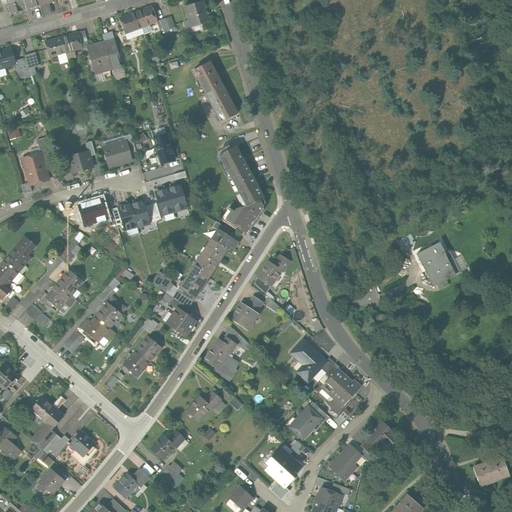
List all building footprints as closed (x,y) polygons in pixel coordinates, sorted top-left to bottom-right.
[(6,0),(8,4),(11,14),(24,11),(20,0),(6,0)] [(20,0),(24,11),(39,6),(37,0),(20,0)] [(189,21),(191,28),(208,23),(202,2),(185,7),(189,21)] [(157,22),(151,7),(135,13),(141,28),(157,22)] [(119,19),(125,34),(141,28),(135,13),(119,19)] [(165,19),(169,30),(175,28),(171,17),(165,19)] [(169,30),(165,19),(159,21),(164,32),(169,30)] [(191,28),(189,21),(183,23),(187,35),(192,33),(191,28)] [(78,35),(77,33),(61,38),(65,54),(82,49),(78,35)] [(78,35),(82,49),(87,47),(89,47),(86,33),(78,35)] [(104,42),(111,69),(112,70),(122,67),(112,33),(102,36),(104,42)] [(65,54),(61,38),(45,42),(49,58),(65,54)] [(87,47),(95,74),(111,69),(104,42),(89,47),(87,47)] [(0,69),(15,65),(11,49),(0,52),(0,69)] [(155,50),(149,52),(153,63),(159,61),(155,50)] [(33,56),(25,58),(28,67),(36,65),(33,56)] [(28,67),(25,58),(17,61),(20,70),(28,67)] [(193,71),(206,95),(214,91),(216,97),(225,92),(209,63),(193,71)] [(221,123),(237,114),(225,92),(216,97),(214,91),(206,95),(221,123)] [(126,142),(129,154),(136,152),(131,135),(123,137),(125,142),(126,142)] [(174,160),(166,135),(153,139),(160,164),(174,160)] [(37,141),(41,154),(42,160),(53,157),(48,138),(37,141)] [(88,153),(89,157),(95,155),(91,142),(85,144),(88,153)] [(126,142),(125,142),(103,149),(105,154),(104,157),(105,161),(107,162),(109,168),(131,161),(129,154),(126,142)] [(249,173),(235,148),(219,156),(233,182),(249,173)] [(72,167),(74,174),(93,168),(89,157),(88,153),(84,154),(84,153),(67,158),(71,167),(72,167)] [(22,159),(30,186),(48,181),(42,160),(41,154),(22,159)] [(184,171),(173,175),(175,181),(186,178),(184,171)] [(262,199),(249,173),(233,182),(246,206),(247,207),(262,199)] [(180,186),(167,189),(174,212),(186,208),(180,186)] [(167,189),(155,193),(162,216),(174,212),(167,189)] [(102,198),(90,202),(97,225),(109,222),(110,226),(116,225),(112,210),(111,207),(105,209),(102,198)] [(225,220),(245,234),(265,204),(262,199),(247,207),(246,206),(243,208),(236,210),(234,213),(231,211),(225,220)] [(149,225),(149,222),(144,206),(143,201),(130,205),(137,227),(137,228),(149,225)] [(90,202),(77,206),(84,229),(97,225),(90,202)] [(130,204),(117,208),(122,224),(124,231),(137,227),(130,205),(130,204)] [(150,205),(144,206),(149,222),(155,221),(150,205)] [(122,224),(117,208),(112,210),(116,225),(116,226),(122,224)] [(217,231),(217,230),(226,236),(229,230),(216,222),(212,227),(217,231)] [(226,236),(217,230),(217,231),(211,240),(226,250),(230,253),(237,243),(226,236)] [(25,237),(4,261),(18,272),(30,258),(25,254),(33,245),(25,237)] [(66,249),(70,253),(79,243),(75,239),(66,249)] [(200,273),(208,278),(226,250),(211,240),(196,263),(204,268),(200,273)] [(445,254),(439,242),(416,255),(422,266),(427,264),(430,269),(428,270),(436,285),(446,280),(460,272),(448,252),(445,254)] [(69,254),(70,253),(66,249),(62,245),(54,254),(62,262),(69,254)] [(74,257),(69,254),(62,262),(67,265),(74,257)] [(268,262),(257,278),(270,287),(280,271),(282,272),(289,262),(280,256),(273,266),(268,262)] [(0,282),(6,287),(6,286),(10,281),(16,286),(23,276),(18,272),(4,261),(0,266),(0,282)] [(179,289),(194,299),(208,278),(200,273),(204,268),(196,263),(179,289)] [(134,276),(125,270),(122,275),(130,281),(134,276)] [(57,285),(70,296),(82,282),(68,271),(57,285)] [(164,292),(167,287),(170,283),(171,281),(158,273),(150,283),(164,292)] [(265,295),(270,287),(257,278),(253,284),(265,295)] [(114,279),(98,298),(102,302),(119,283),(114,279)] [(446,280),(436,285),(439,290),(449,285),(446,280)] [(0,299),(2,301),(11,291),(6,286),(6,287),(0,282),(0,299)] [(173,299),(179,289),(170,283),(167,287),(164,292),(165,293),(173,299)] [(70,296),(57,285),(45,299),(63,315),(76,301),(70,296)] [(179,289),(173,299),(187,309),(194,299),(179,289)] [(177,309),(184,314),(187,309),(173,299),(165,293),(161,299),(172,307),(176,309),(177,309)] [(95,317),(109,328),(126,308),(113,297),(95,317)] [(250,304),(258,309),(262,303),(252,297),(248,303),(250,304)] [(13,298),(4,308),(9,313),(18,303),(13,298)] [(279,308),(269,299),(265,306),(275,313),(279,308)] [(248,308),(240,303),(230,320),(247,331),(258,314),(256,313),(258,309),(250,304),(248,308)] [(32,305),(25,313),(44,328),(51,320),(32,305)] [(162,321),(185,337),(195,322),(184,314),(177,309),(176,309),(172,307),(171,308),(162,321)] [(109,328),(95,317),(91,323),(88,320),(84,325),(87,327),(83,331),(97,343),(102,336),(108,341),(114,333),(109,328)] [(144,330),(151,322),(146,319),(140,327),(144,330)] [(157,325),(151,321),(151,322),(144,330),(150,334),(157,325)] [(247,343),(230,327),(223,337),(225,338),(226,338),(235,344),(235,345),(243,350),(244,348),(247,343)] [(74,332),(69,338),(74,342),(78,346),(83,340),(74,332)] [(161,348),(147,337),(136,351),(149,362),(161,348)] [(74,342),(69,338),(62,346),(67,350),(74,342)] [(223,342),(217,339),(214,344),(214,345),(204,361),(216,369),(215,371),(220,375),(221,377),(228,381),(235,370),(233,369),(238,362),(231,358),(229,358),(227,357),(235,345),(235,344),(226,338),(225,338),(223,342)] [(297,372),(307,382),(320,368),(326,362),(326,361),(303,340),(291,354),(303,365),(297,372)] [(78,346),(74,342),(67,350),(71,354),(78,346)] [(149,362),(136,351),(124,365),(137,376),(149,362)] [(326,373),(335,364),(329,358),(326,361),(326,362),(320,368),(326,373)] [(328,379),(338,369),(338,370),(340,369),(335,364),(326,373),(324,375),(328,379)] [(0,368),(0,384),(6,389),(17,377),(3,365),(0,368)] [(321,387),(342,407),(360,387),(353,380),(351,382),(338,370),(338,369),(328,379),(321,387)] [(118,380),(113,377),(107,385),(111,388),(118,380)] [(204,401),(199,397),(186,411),(198,421),(210,407),(218,415),(226,406),(212,392),(204,401)] [(51,407),(56,411),(65,401),(60,397),(51,407)] [(233,397),(228,403),(237,411),(242,406),(233,397)] [(51,407),(41,398),(30,411),(37,416),(45,423),(49,427),(52,429),(63,417),(56,411),(51,407)] [(308,407),(321,419),(326,415),(312,402),(308,407)] [(289,428),(302,440),(321,419),(308,407),(296,420),(298,422),(291,429),(289,427),(289,428)] [(351,413),(346,408),(333,422),(339,427),(351,413)] [(42,452),(56,436),(50,431),(49,433),(46,430),(49,427),(45,423),(37,416),(33,420),(41,427),(30,440),(40,450),(42,452)] [(381,422),(365,439),(366,440),(375,449),(378,451),(384,444),(389,449),(399,439),(381,422)] [(202,436),(209,442),(215,434),(209,428),(202,436)] [(15,438),(4,429),(0,433),(0,446),(4,450),(1,453),(1,457),(4,459),(7,459),(8,457),(11,459),(13,459),(19,452),(10,444),(15,438)] [(188,443),(176,431),(168,440),(163,436),(150,449),(161,460),(174,447),(180,452),(188,443)] [(69,445),(83,457),(94,444),(81,432),(69,445)] [(42,452),(43,454),(46,456),(50,451),(56,456),(69,440),(64,436),(60,440),(56,436),(42,452)] [(369,455),(375,449),(366,440),(360,446),(364,450),(369,455)] [(305,448),(297,441),(290,448),(298,455),(305,448)] [(348,449),(347,448),(329,468),(344,481),(356,468),(353,465),(361,456),(360,455),(350,446),(348,449)] [(299,466),(280,449),(267,463),(270,466),(266,471),(278,481),(284,488),(285,487),(295,476),(292,473),(299,466)] [(48,468),(53,462),(46,456),(43,454),(42,452),(40,450),(34,457),(48,468)] [(377,462),(369,455),(364,450),(360,455),(361,456),(369,464),(377,462)] [(488,484),(488,485),(509,477),(502,457),(473,467),(480,487),(488,484)] [(168,465),(160,476),(174,488),(183,479),(179,475),(182,470),(173,462),(169,467),(168,465)] [(154,471),(146,463),(132,479),(127,475),(114,488),(125,499),(138,486),(140,487),(154,471)] [(39,484),(51,494),(63,481),(51,471),(39,484)] [(204,475),(199,471),(196,476),(200,480),(204,475)] [(284,488),(278,481),(270,490),(281,500),(289,491),(285,487),(284,488)] [(330,491),(341,495),(342,493),(344,488),(333,484),(330,491)] [(253,499),(239,486),(228,498),(242,511),(253,499)] [(330,491),(321,488),(317,496),(316,496),(314,500),(337,509),(342,496),(341,495),(330,491)] [(420,511),(423,510),(406,495),(391,511),(420,511)] [(91,511),(116,511),(117,511),(118,511),(124,511),(126,511),(113,499),(105,508),(100,503),(91,511)] [(337,509),(314,500),(313,504),(314,505),(311,511),(335,511),(337,509)] [(8,509),(11,511),(20,511),(10,503),(6,507),(8,509)]
